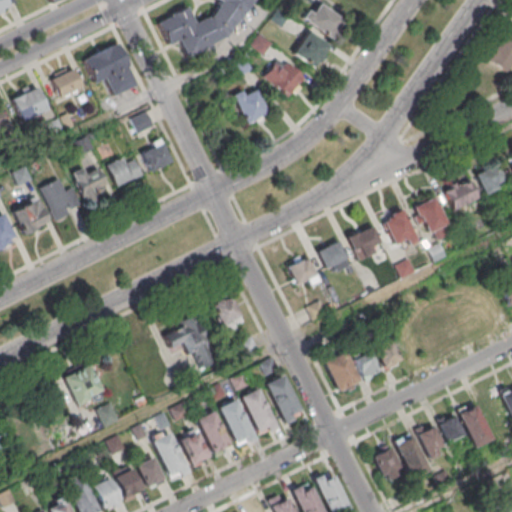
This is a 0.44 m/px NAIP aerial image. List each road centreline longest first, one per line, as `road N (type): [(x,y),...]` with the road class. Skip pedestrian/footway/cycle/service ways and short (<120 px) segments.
road 1 (residential): [(371,511),(119,0)]
road 2 (tertiary): [(410,0),(336,105),(278,159),(0,297)]
road 3 (tertiary): [(0,359),(320,199),(375,146)]
road 4 (residential): [(170,511),(511,344)]
road 5 (tertiary): [(375,146),(479,0)]
road 6 (residential): [(0,69),(140,0)]
road 7 (residential): [(511,109),(413,157),(375,146)]
